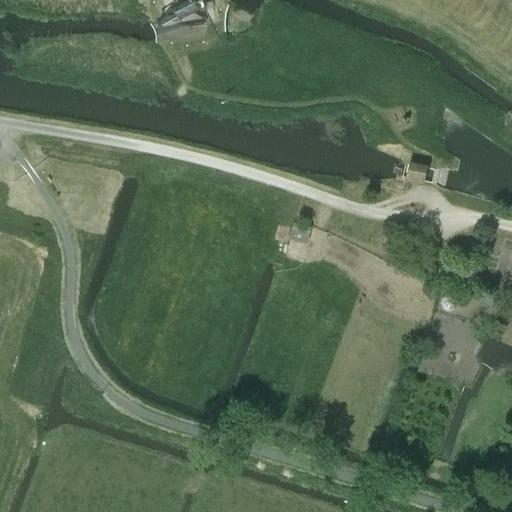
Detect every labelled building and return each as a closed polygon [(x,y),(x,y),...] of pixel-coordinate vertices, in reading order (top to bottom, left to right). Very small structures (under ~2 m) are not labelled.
[(174,0),(177,25),(205,21),(202,0),(174,0)] [(425,183),(428,168),(410,164),(407,179),(425,183)] [(308,244),(312,228),(294,225),(291,241),(308,244)] [(452,281),(450,289),(464,293),(466,285),(452,281)] [(441,304),(441,305),(441,306),(441,307),(442,308),(442,309),(443,309),(443,310),(444,310),(444,311),(445,311),(446,311),(446,312),(447,312),(448,312),(449,312),(450,312),(451,312),(452,312),(452,311),(453,311),(454,311),(454,310),(455,310),(455,309),(456,309),(456,308),(456,307),(457,307),(457,306),(457,305),(457,304),(457,303),(457,302),(456,301),(456,300),(455,299),(454,298),(453,298),(453,297),(452,297),(451,296),(450,296),(449,296),(448,296),(447,296),(446,297),(445,297),(444,297),(444,298),(443,299),(442,299),(442,300),(442,301),(441,301),(441,302),(441,303),(441,304)]
